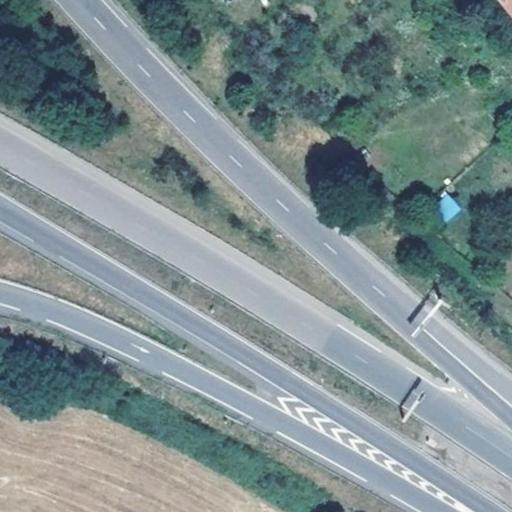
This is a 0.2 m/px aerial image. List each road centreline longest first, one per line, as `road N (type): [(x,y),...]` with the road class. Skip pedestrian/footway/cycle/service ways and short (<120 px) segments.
road 1 (motorway): [(0,213),(484,511)]
road 2 (motorway): [(436,347),(142,78),(74,0)]
road 3 (motorway): [(419,404),(216,275),(0,153)]
road 4 (motorway): [(0,297),(144,356),(428,511)]
